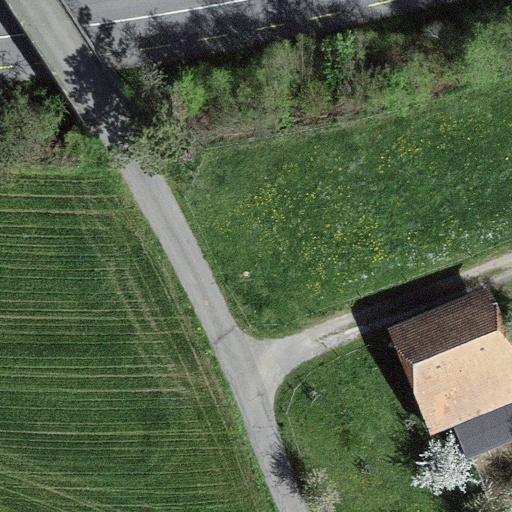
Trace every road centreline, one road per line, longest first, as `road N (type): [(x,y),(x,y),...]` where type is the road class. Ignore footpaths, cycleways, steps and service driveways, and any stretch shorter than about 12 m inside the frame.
road 1 (unclassified): [(28,0),(101,112),(240,366),(299,511)]
road 2 (track): [(240,366),(511,265)]
road 3 (primary): [(0,41),(235,0)]
